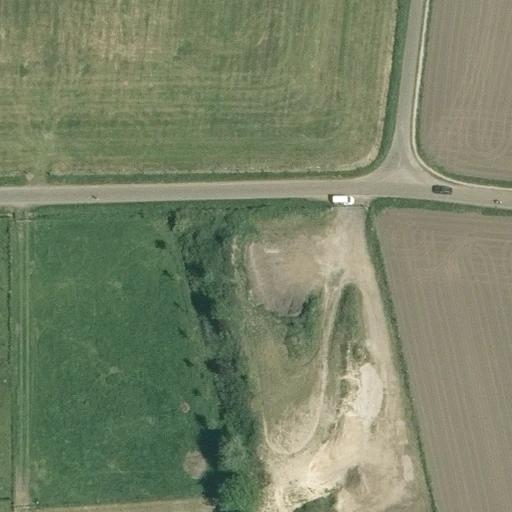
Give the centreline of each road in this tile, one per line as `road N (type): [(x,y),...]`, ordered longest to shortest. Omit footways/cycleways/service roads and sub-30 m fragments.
road 1 (unclassified): [(395,190),(0,199)]
road 2 (unclassified): [(395,190),(418,0)]
